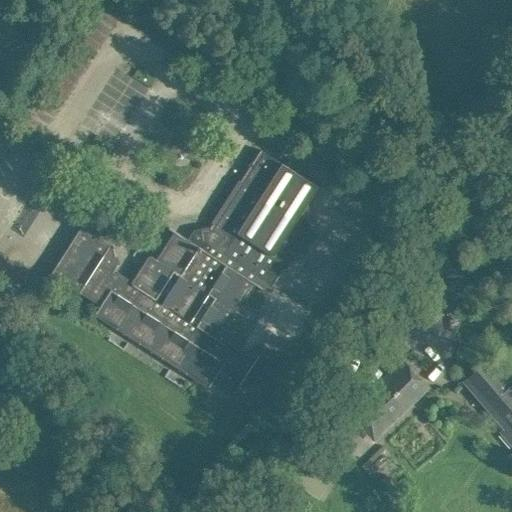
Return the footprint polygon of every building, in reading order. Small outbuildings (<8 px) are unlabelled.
[(19,134),(15,139),(26,146),(29,140),(31,138),(20,131),(19,134)] [(64,253),(50,275),(79,294),(81,291),(100,303),(96,310),(208,382),(214,373),(233,385),(231,388),(258,405),(263,397),(267,399),(283,375),(279,373),(285,364),(262,350),(255,361),(224,341),(242,313),(235,308),(252,282),(268,293),(297,248),(306,253),(314,240),(306,206),(319,187),(261,150),(210,229),(201,231),(203,241),(199,247),(170,228),(169,229),(176,234),(158,262),(151,257),(133,285),(114,273),(118,268),(113,246),(109,247),(79,228),(64,252),(62,250),(61,251),(64,253)] [(465,381),(478,396),(506,428),(503,431),(511,440),(511,385),(490,360),(465,381)] [(428,387),(402,361),(349,411),(368,431),(386,415),(391,421),(414,401),(428,387)] [(351,447),(332,434),(298,485),(316,499),(351,447)]
